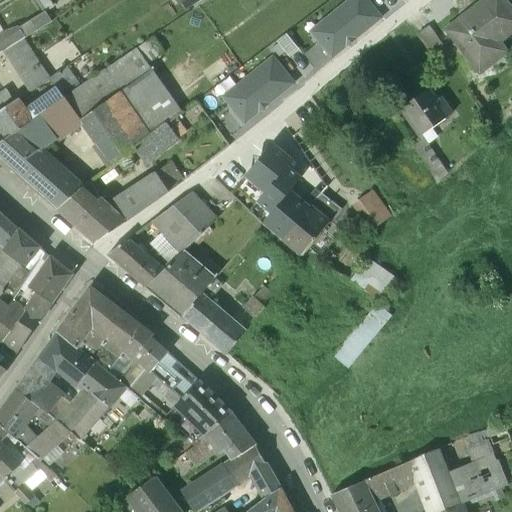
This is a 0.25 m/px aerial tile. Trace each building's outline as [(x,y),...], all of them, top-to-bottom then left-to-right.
[(352,0),(312,33),(332,58),(381,18),(365,0),(352,0)] [(476,11),(464,20),(462,18),(447,30),(480,74),(497,60),(487,48),(497,40),(499,43),(511,32),(511,9),(504,0),(485,0),(474,9),(476,11)] [(451,58),(430,27),(417,35),(439,67),(451,58)] [(153,38),(137,49),(146,62),(163,51),(153,38)] [(22,40),(3,52),(10,64),(30,92),(43,83),(48,80),(35,61),(36,60),(23,40),(22,41),(22,40)] [(137,49),(64,98),(65,99),(63,99),(79,120),(118,94),(119,95),(152,72),(146,62),(137,49)] [(10,64),(3,52),(0,53),(0,57),(6,67),(10,64)] [(245,124),(294,84),(273,59),(224,98),(245,124)] [(166,126),(182,113),(152,72),(119,95),(149,136),(165,124),(166,126)] [(48,80),(43,83),(47,89),(53,85),(49,79),(48,80)] [(0,111),(0,128),(7,138),(7,139),(16,132),(48,110),(63,99),(56,88),(41,98),(38,100),(28,107),(21,97),(0,111)] [(436,105),(427,91),(401,109),(420,137),(452,114),(442,100),(436,105)] [(119,95),(118,94),(79,120),(81,122),(113,167),(136,150),(134,148),(149,136),(119,95)] [(79,120),(63,99),(48,110),(16,132),(31,157),(40,151),(41,152),(81,122),(79,120)] [(179,142),(166,126),(165,124),(149,136),(134,148),(136,150),(145,167),(179,142)] [(16,132),(7,139),(7,138),(0,142),(0,159),(13,170),(31,157),(16,132)] [(302,183),(277,155),(275,157),(261,140),(250,148),(258,159),(264,167),(266,165),(289,192),(290,191),(291,191),(296,187),(301,183),(302,183)] [(245,153),(234,161),(228,166),(236,177),(258,159),(250,148),(245,153)] [(41,152),(40,151),(31,157),(13,170),(57,209),(80,191),(81,191),(41,152)] [(438,160),(427,168),(438,184),(448,174),(438,160)] [(154,176),(110,209),(125,223),(167,194),(154,176)] [(94,205),(80,191),(57,209),(57,210),(58,210),(96,244),(125,223),(110,209),(100,201),(94,205)] [(291,191),(290,191),(289,192),(263,224),(281,239),(310,207),(309,207),(291,191)] [(349,208),(368,236),(373,233),(393,218),(375,191),(349,208)] [(191,194),(154,221),(183,252),(217,221),(191,194)] [(321,194),(309,207),(310,207),(320,216),(331,203),(321,194)] [(320,216),(329,223),(340,210),(331,203),(320,216)] [(310,207),(281,239),(302,256),(329,223),(320,216),(310,207)] [(18,230),(0,213),(0,239),(7,245),(18,230)] [(39,248),(18,230),(7,245),(2,251),(21,265),(3,289),(12,292),(27,269),(24,267),(39,248)] [(315,257),(368,294),(381,277),(392,285),(397,279),(355,244),(337,230),(315,257)] [(147,257),(128,240),(108,254),(147,287),(164,271),(163,271),(147,257)] [(171,264),(155,248),(147,257),(163,271),(171,264)] [(2,251),(0,253),(0,286),(3,289),(21,265),(2,251)] [(171,264),(163,271),(164,271),(147,287),(172,309),(204,270),(183,252),(171,264)] [(72,275),(51,258),(38,274),(25,292),(33,298),(37,293),(52,304),(72,275)] [(204,270),(172,309),(182,317),(215,279),(220,272),(219,271),(213,278),(204,270)] [(381,277),(368,294),(379,303),(392,285),(381,277)] [(245,333),(206,300),(209,297),(211,298),(223,285),(215,279),(182,317),(227,355),(245,333)] [(280,291),(273,285),(268,291),(275,297),(280,291)] [(264,287),(254,299),(264,309),(275,297),(268,291),(264,287)] [(152,336),(90,289),(74,310),(58,333),(77,348),(83,340),(98,351),(103,345),(118,357),(123,352),(133,359),(151,338),(152,336)] [(52,304),(37,293),(33,298),(25,311),(39,322),(52,304)] [(264,309),(254,299),(245,309),(255,319),(264,309)] [(25,311),(13,302),(9,309),(0,323),(11,331),(25,311)] [(9,309),(0,303),(0,322),(0,323),(9,309)] [(391,312),(379,303),(336,354),(348,363),(391,312)] [(25,311),(11,331),(0,323),(0,322),(0,344),(0,350),(13,360),(22,347),(39,322),(25,311)] [(77,348),(58,333),(40,357),(55,369),(77,387),(78,386),(95,363),(77,348)] [(168,354),(151,338),(133,359),(150,372),(161,383),(162,383),(172,392),(179,384),(157,366),(162,360),(168,354)] [(103,345),(98,351),(83,340),(77,348),(95,363),(106,372),(118,357),(103,345)] [(0,350),(0,366),(5,370),(13,360),(0,350)] [(55,369),(40,357),(16,390),(38,408),(48,415),(62,397),(45,383),(55,369)] [(194,386),(162,360),(157,366),(179,384),(172,392),(181,399),(194,386)] [(90,394),(62,427),(68,432),(79,441),(118,397),(126,388),(106,372),(95,363),(78,386),(90,394)] [(181,399),(175,405),(205,433),(206,434),(232,414),(198,381),(194,386),(181,399)] [(172,392),(162,383),(161,383),(157,389),(175,405),(181,399),(172,392)] [(126,388),(118,397),(131,408),(139,399),(126,388)] [(45,431),(35,439),(24,427),(38,408),(16,390),(0,412),(0,425),(8,433),(37,460),(58,440),(45,431)] [(232,414),(206,434),(216,448),(220,453),(226,449),(234,459),(254,446),(232,414)] [(511,418),(486,430),(493,445),(508,439),(511,448),(511,418)] [(62,427),(55,421),(51,427),(63,436),(68,432),(62,427)] [(0,440),(8,433),(0,425),(0,474),(4,478),(19,466),(0,443),(0,440)] [(206,434),(205,433),(197,439),(196,441),(198,444),(206,455),(216,448),(206,434)] [(194,435),(187,441),(191,444),(196,441),(197,439),(194,435)] [(206,455),(198,444),(189,450),(199,464),(206,460),(204,457),(206,455)] [(234,459),(225,465),(239,486),(251,477),(257,487),(273,477),(254,446),(234,459)] [(409,462),(416,481),(429,511),(443,511),(460,505),(448,475),(438,450),(409,462)] [(166,468),(149,451),(122,476),(138,489),(152,478),(166,468)] [(495,455),(448,475),(460,505),(509,486),(495,455)] [(388,471),(362,482),(371,501),(416,481),(409,462),(388,471)] [(19,466),(4,478),(6,481),(4,483),(13,493),(20,487),(38,471),(30,463),(22,471),(19,466)] [(225,465),(172,504),(178,511),(225,511),(215,498),(239,486),(225,465)] [(176,478),(168,466),(166,468),(152,478),(159,487),(166,486),(176,478)] [(257,487),(265,498),(280,488),(273,477),(257,487)] [(159,487),(152,478),(138,489),(127,497),(138,511),(178,511),(172,504),(159,487)] [(376,511),(371,501),(362,482),(332,494),(340,511),(376,511)] [(34,496),(26,488),(20,487),(13,493),(24,505),(34,496)] [(291,511),(280,488),(265,498),(247,511),(291,511)] [(138,511),(127,497),(113,508),(115,511),(138,511)]
